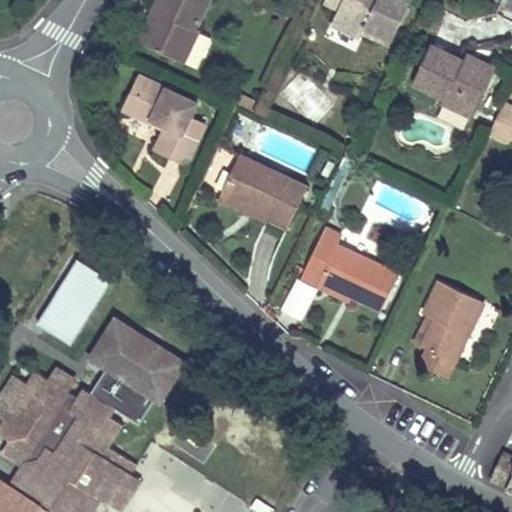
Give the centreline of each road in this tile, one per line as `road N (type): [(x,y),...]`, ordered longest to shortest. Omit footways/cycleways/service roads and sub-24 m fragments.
road 1 (residential): [(511,510),(364,430),(136,225)]
road 2 (residential): [(136,225),(56,115)]
road 3 (residential): [(23,164),(136,225)]
